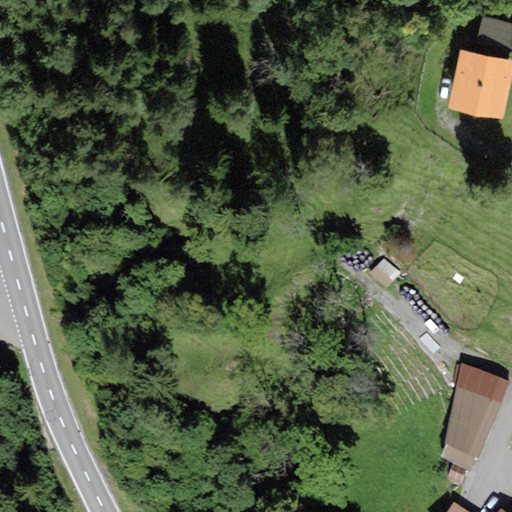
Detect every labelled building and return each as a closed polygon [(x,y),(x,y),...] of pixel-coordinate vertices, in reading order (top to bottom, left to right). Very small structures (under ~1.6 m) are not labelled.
[(473,53),(507,61),(511,37),(511,23),(481,17),(473,53)] [(473,53),(460,50),(447,108),(501,120),(511,71),(511,61),(507,61),(473,53)] [(399,274),(384,260),(370,275),(385,290),(399,274)] [(508,381),(460,364),(444,445),(447,446),(476,459),(508,381)] [(471,471),(476,459),(447,446),(441,457),(471,471)] [(467,511),(454,503),(447,511),(467,511)]
